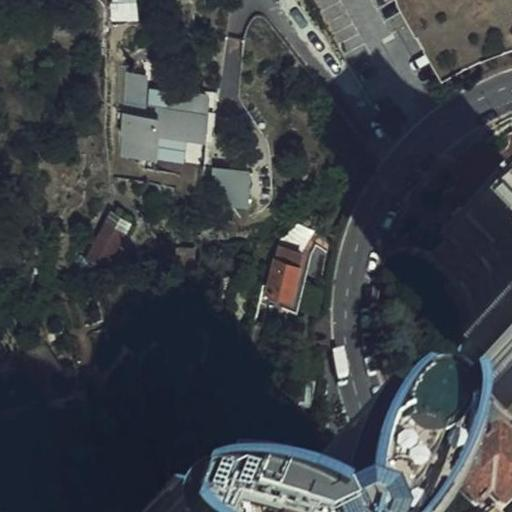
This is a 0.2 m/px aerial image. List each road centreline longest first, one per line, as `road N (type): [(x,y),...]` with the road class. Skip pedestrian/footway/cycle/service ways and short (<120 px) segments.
road 1 (residential): [(389,511),(351,381),(355,253),(376,202),(413,150),(459,112),(511,87)]
road 2 (unknown): [(268,0),(392,175)]
